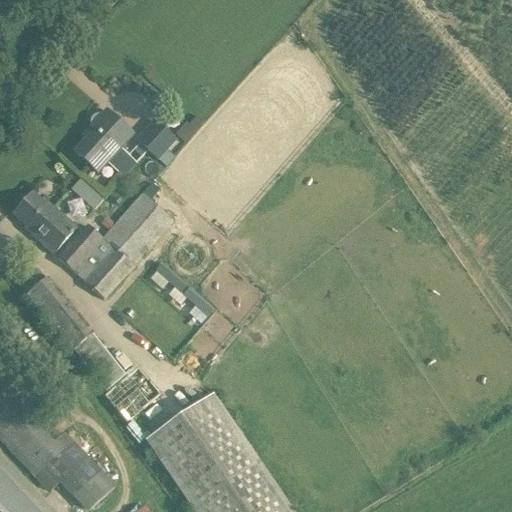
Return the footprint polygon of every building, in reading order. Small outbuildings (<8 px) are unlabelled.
[(127,141),(100,116),(89,128),(92,131),(74,152),(97,174),(106,164),(123,179),(136,164),(120,149),(127,141)] [(168,151),(177,142),(154,120),(136,139),(166,167),(175,157),(168,151)] [(183,145),(193,133),(184,125),(174,136),(183,145)] [(172,222),(142,195),(101,240),(87,228),(59,260),(103,299),(172,222)] [(43,205),(32,196),(13,218),(34,236),(32,239),(51,256),(76,228),(46,202),(43,205)] [(198,323),(213,307),(164,261),(149,277),(198,323)] [(72,354),(73,353),(89,339),(94,335),(48,279),(26,297),(72,354)] [(120,380),(89,339),(73,353),(102,395),(120,380)] [(197,341),(186,350),(198,365),(209,356),(197,341)] [(88,511),(114,488),(0,366),(0,439),(50,492),(58,484),(84,511),(88,511)] [(159,396),(137,369),(103,396),(126,424),(159,396)] [(290,511),(212,397),(145,442),(193,511),(290,511)] [(0,511),(30,511),(0,479),(0,511)]
